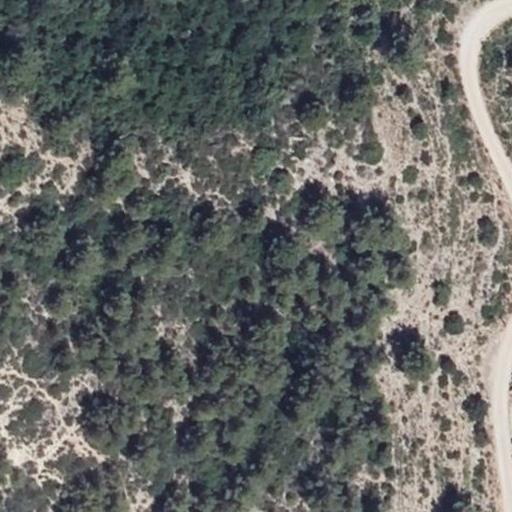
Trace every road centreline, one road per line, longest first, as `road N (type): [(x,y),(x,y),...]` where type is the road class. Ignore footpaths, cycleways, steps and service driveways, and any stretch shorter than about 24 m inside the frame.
road 1 (unclassified): [(511,183),(469,76),(483,23),(511,4)]
road 2 (unclassified): [(511,500),(500,416),(511,339)]
